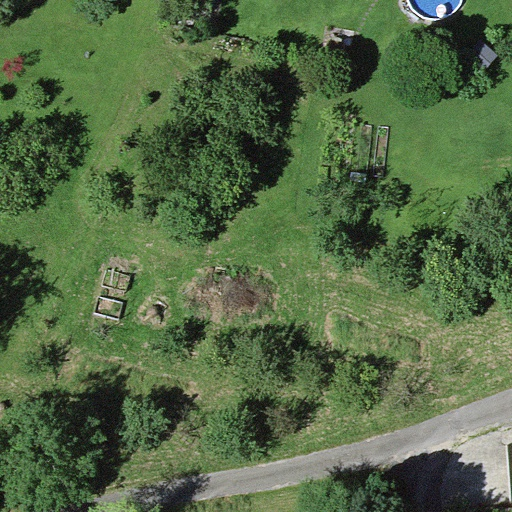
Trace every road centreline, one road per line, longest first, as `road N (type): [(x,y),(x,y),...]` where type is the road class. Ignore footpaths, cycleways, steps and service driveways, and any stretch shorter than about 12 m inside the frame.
road 1 (track): [(323,464),(93,511)]
road 2 (residential): [(511,407),(323,464)]
